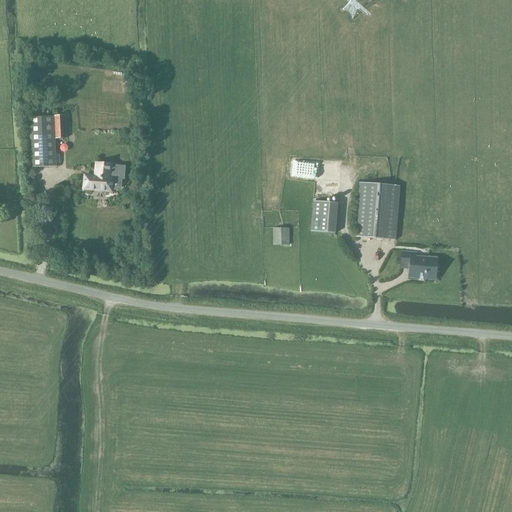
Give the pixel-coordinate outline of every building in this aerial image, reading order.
[(30,118),(33,168),(56,166),(55,139),(67,138),(66,116),(30,118)] [(120,179),(125,178),(123,166),(111,166),(112,164),(100,164),(99,176),(85,175),(84,189),(112,191),(112,189),(121,188),(120,179)] [(355,237),(396,240),(400,186),(360,182),(355,237)] [(311,231),(335,233),(338,203),(314,201),(311,231)] [(274,228),(274,245),(289,245),(289,228),(274,228)] [(410,276),(425,278),(425,281),(425,277),(436,278),(438,256),(428,255),(428,259),(416,258),(416,253),(403,252),(401,269),(402,269),(402,267),(410,268),(410,276)]
